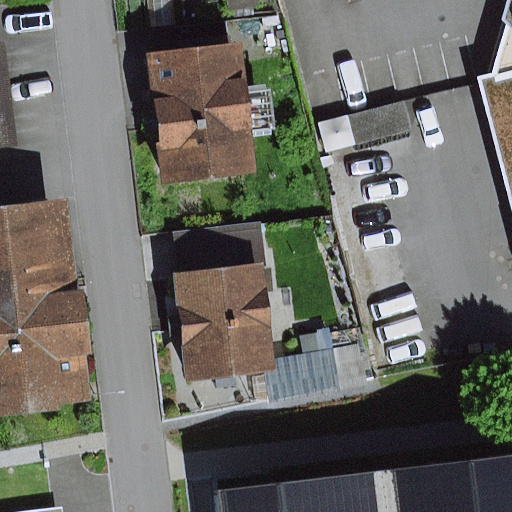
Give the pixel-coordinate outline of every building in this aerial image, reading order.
[(257,0),(224,0),(227,12),(259,6),(257,0)] [(511,0),(504,0),(499,23),(511,36),(511,0)] [(511,36),(499,23),(489,78),(479,84),(511,227),(511,36)] [(7,44),(0,44),(0,149),(20,147),(7,44)] [(235,47),(146,53),(155,183),(245,176),(235,47)] [(325,121),(315,126),(323,155),(407,134),(400,104),(325,121)] [(64,200),(0,206),(0,408),(86,399),(64,200)] [(172,234),(178,278),(256,268),(263,268),(258,223),(172,234)] [(178,278),(171,278),(183,379),(268,369),(256,268),(178,278)] [(212,511),(511,511),(511,456),(210,493),(212,511)]
